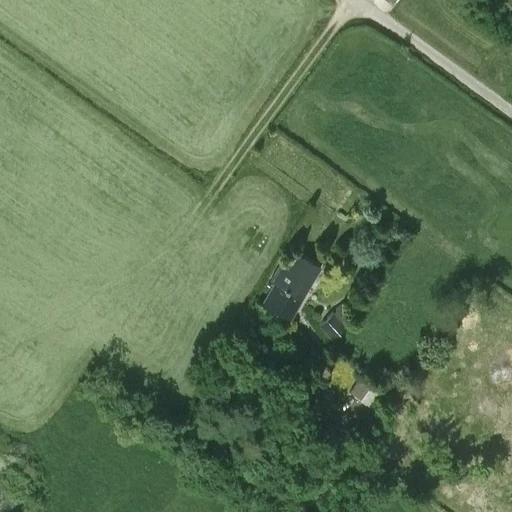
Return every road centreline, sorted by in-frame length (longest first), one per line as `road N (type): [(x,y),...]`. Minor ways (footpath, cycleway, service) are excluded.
road 1 (track): [(351,2),(214,193)]
road 2 (residential): [(511,115),(348,0)]
